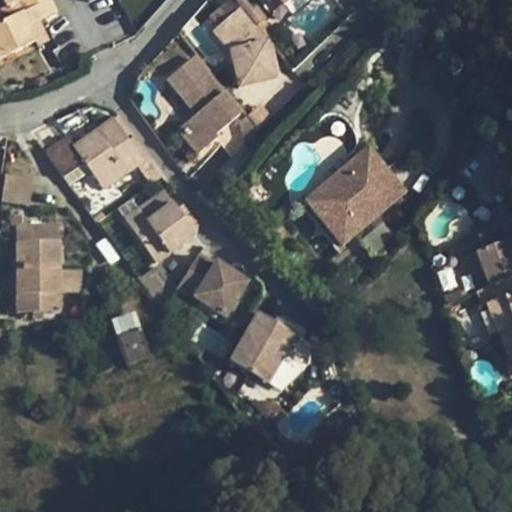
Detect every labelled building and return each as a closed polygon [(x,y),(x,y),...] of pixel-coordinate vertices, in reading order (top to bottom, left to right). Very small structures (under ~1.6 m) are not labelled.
[(3,0),(10,11),(25,3),(31,0),(3,0)] [(31,16),(37,27),(61,15),(53,0),(31,0),(25,3),(31,16)] [(238,0),(269,36),(274,32),(265,21),(269,17),(257,5),(254,8),(247,0),(238,0)] [(279,0),(287,9),(297,0),(279,0)] [(221,32),(218,35),(234,53),(242,91),(278,83),(269,46),(233,4),(213,22),(221,32)] [(31,16),(26,18),(32,30),(37,27),(31,16)] [(26,18),(0,32),(0,60),(3,66),(41,47),(32,30),(26,18)] [(199,117),(181,132),(201,156),(220,141),(218,138),(243,118),(194,61),(168,82),(199,117)] [(262,108),(252,119),(262,130),(273,119),(262,108)] [(242,125),(247,145),(257,135),(262,130),(252,119),(250,117),(242,125)] [(69,139),(46,155),(63,180),(85,163),(103,191),(143,162),(115,123),(77,149),(69,139)] [(340,252),(345,248),(310,208),(371,153),(367,149),(300,207),(340,252)] [(345,248),(406,194),(371,153),(310,208),(345,248)] [(31,181),(6,177),(2,205),(27,209),(31,181)] [(165,193),(139,212),(148,224),(174,205),(165,193)] [(139,212),(126,222),(157,265),(197,236),(174,205),(148,224),(144,218),(139,212)] [(14,226),(15,247),(58,245),(58,225),(14,226)] [(511,253),(501,226),(477,236),(482,250),(473,254),(473,256),(480,273),(470,277),(476,292),(482,306),(486,305),(507,357),(510,356),(511,361),(511,253)] [(120,260),(105,240),(96,246),(112,267),(120,260)] [(15,247),(16,297),(59,295),(58,245),(15,247)] [(480,273),(473,256),(463,260),(470,277),(480,273)] [(199,259),(178,291),(195,304),(197,301),(225,320),(247,286),(218,267),(216,269),(199,259)] [(159,269),(138,283),(162,316),(176,294),(159,269)] [(59,273),(60,314),(79,314),(77,272),(59,273)] [(59,295),(16,297),(16,316),(60,314),(59,295)] [(148,362),(130,311),(112,316),(115,323),(110,325),(125,369),(148,362)] [(258,317),(229,365),(266,386),(294,340),(258,317)]
